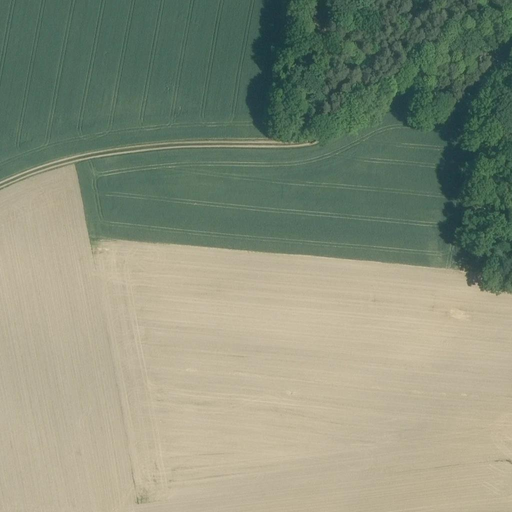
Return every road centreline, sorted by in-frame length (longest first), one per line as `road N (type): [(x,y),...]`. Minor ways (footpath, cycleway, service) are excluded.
road 1 (track): [(511,22),(314,141),(90,158),(0,190)]
road 2 (track): [(281,144),(370,0)]
